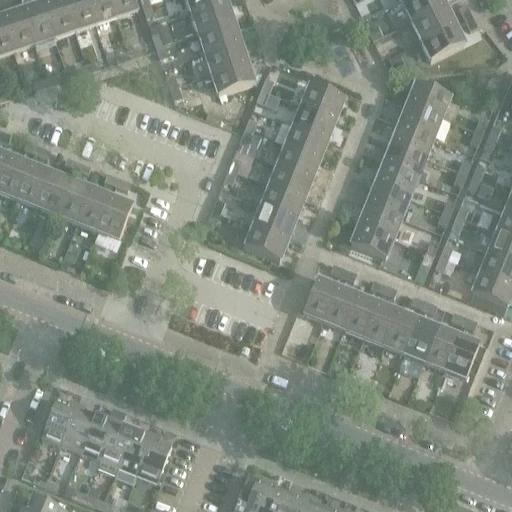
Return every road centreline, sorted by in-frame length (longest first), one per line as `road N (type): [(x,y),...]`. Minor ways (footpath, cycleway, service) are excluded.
road 1 (residential): [(129,346),(198,171),(54,113)]
road 2 (unclassified): [(427,465),(235,388)]
road 3 (residential): [(0,455),(54,316)]
